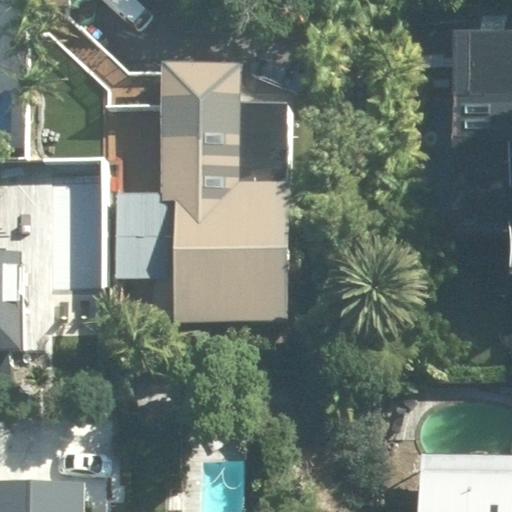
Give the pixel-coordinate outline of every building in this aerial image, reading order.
[(511,64),(457,63),(454,254),(511,255),(511,300),(511,299),(511,64)] [(248,81),(168,81),(166,290),(159,290),(158,327),(177,327),(177,340),(294,341),(296,118),(248,117),(248,81)] [(91,184),(61,184),(61,253),(91,253),(91,184)] [(0,372),(29,374),(31,274),(0,273),(0,372)] [(511,511),(511,468),(423,468),(422,511),(511,511)] [(53,511),(54,496),(0,494),(0,511),(53,511)]
